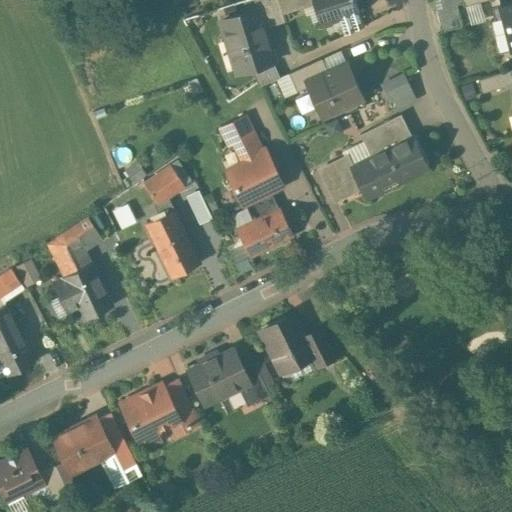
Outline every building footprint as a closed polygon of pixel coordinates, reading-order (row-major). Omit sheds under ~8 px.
[(63,0),(70,19),(103,6),(100,0),(63,0)] [(253,0),(257,11),(259,11),(265,29),(285,22),(283,16),(278,0),(253,0)] [(278,0),(283,16),(303,9),(300,0),(278,0)] [(300,0),(303,9),(305,14),(315,11),(311,0),(300,0)] [(355,0),(311,0),(315,11),(321,29),(340,23),(339,18),(359,11),(355,0)] [(461,0),(441,0),(444,10),(438,11),(443,30),(463,25),(458,5),(463,4),(461,0)] [(511,1),(500,5),(511,51),(511,1)] [(220,23),(235,70),(274,58),(265,29),(259,11),(257,11),(220,23)] [(299,92),(309,87),(307,83),(329,72),(323,59),(290,74),(299,92)] [(329,72),(307,83),(309,87),(323,117),(338,110),(340,112),(352,107),(351,105),(364,98),(348,64),(329,72)] [(275,65),(255,74),(261,87),(281,78),(275,65)] [(511,76),(510,70),(480,79),(484,92),(511,83),(511,76)] [(383,86),(391,100),(394,98),(400,109),(418,100),(405,75),(383,86)] [(345,132),(358,129),(354,114),(341,117),(345,132)] [(254,157),(262,153),(254,135),(255,134),(246,116),(223,127),(232,146),(234,145),(243,164),(255,159),(254,157)] [(398,116),(362,134),(373,157),(386,150),(410,139),(398,116)] [(414,137),(410,139),(386,150),(400,177),(399,177),(401,182),(429,167),(414,137)] [(285,184),(268,150),(262,153),(254,157),(255,159),(243,164),(229,172),(245,204),(254,200),(272,191),(285,184)] [(383,185),(399,177),(400,177),(386,150),(373,157),(353,167),(348,157),(321,171),(336,201),(363,188),(368,198),(385,190),(383,185)] [(173,167),(147,184),(162,205),(188,187),(173,167)] [(254,200),(263,217),(281,208),(272,191),(254,200)] [(263,217),(240,229),(254,257),(295,235),(281,208),(263,217)] [(176,211),(149,225),(176,277),(203,263),(176,211)] [(79,219),(51,239),(66,261),(72,273),(85,266),(75,248),(90,237),(79,219)] [(17,261),(24,283),(38,278),(31,256),(17,261)] [(49,270),(56,282),(46,287),(63,318),(73,312),(80,325),(108,309),(85,266),(72,273),(66,261),(49,270)] [(12,268),(0,276),(0,297),(22,282),(12,268)] [(35,361),(6,305),(0,307),(0,364),(5,376),(35,361)] [(310,334),(298,311),(264,329),(286,371),(321,354),(310,334)] [(328,325),(310,334),(321,354),(326,363),(350,350),(328,325)] [(202,366),(189,373),(207,408),(242,390),(255,383),(247,369),(235,349),(221,356),(219,353),(200,362),(202,366)] [(257,363),(247,369),(255,383),(242,390),(252,408),(275,396),(257,363)] [(180,383),(164,391),(182,423),(174,428),(180,439),(196,431),(187,415),(195,411),(180,383)] [(163,388),(122,410),(142,446),(174,428),(182,423),(164,391),(163,388)] [(111,411),(97,419),(114,451),(112,452),(120,470),(136,462),(111,411)] [(95,416),(54,437),(71,473),(112,452),(114,451),(97,419),(95,416)] [(0,463),(0,486),(7,500),(9,499),(6,494),(14,489),(16,492),(19,494),(30,489),(43,482),(39,474),(34,465),(32,466),(25,451),(0,463)] [(54,466),(39,474),(43,482),(30,489),(32,493),(53,501),(68,493),(54,466)]
